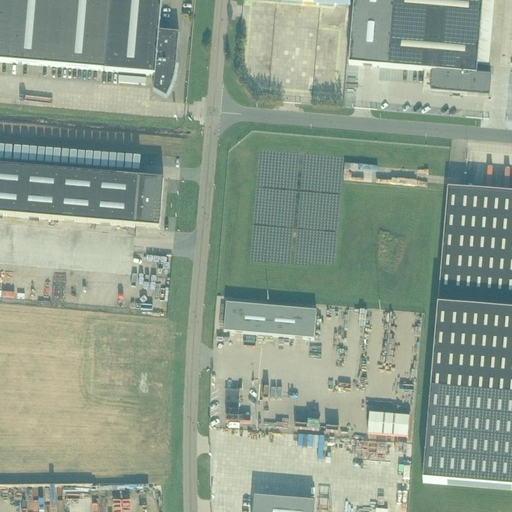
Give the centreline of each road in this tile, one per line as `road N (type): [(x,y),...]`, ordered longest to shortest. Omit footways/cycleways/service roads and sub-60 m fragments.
road 1 (unclassified): [(213,113),(191,399),(191,511)]
road 2 (unclassified): [(511,138),(213,113)]
